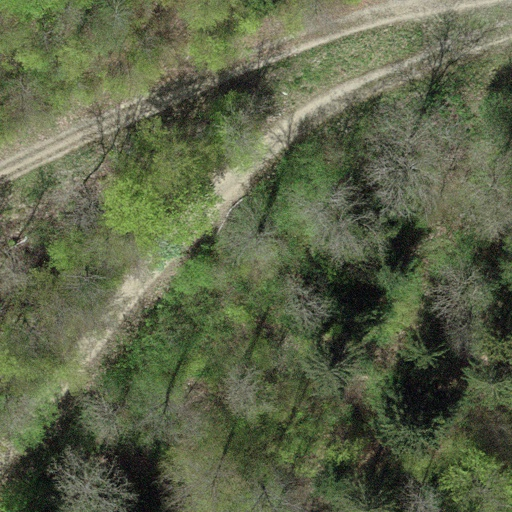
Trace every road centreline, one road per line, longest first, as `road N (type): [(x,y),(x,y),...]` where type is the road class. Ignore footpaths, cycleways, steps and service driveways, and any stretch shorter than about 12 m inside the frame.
road 1 (track): [(511,0),(265,58),(0,165)]
road 2 (track): [(265,58),(0,415)]
